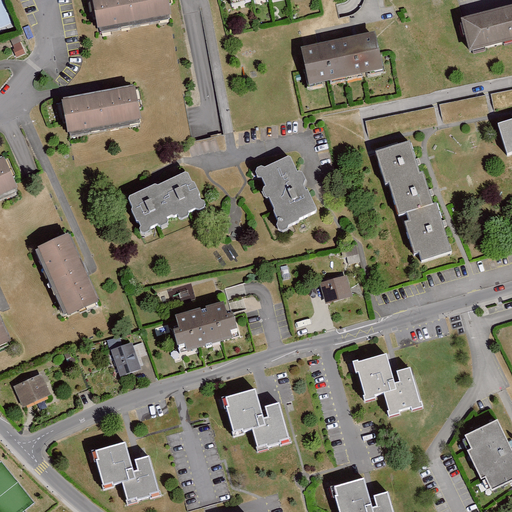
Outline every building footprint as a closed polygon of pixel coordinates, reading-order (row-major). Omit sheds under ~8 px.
[(104,0),(95,2),(102,36),(177,22),(172,0),(104,0)] [(511,12),(466,24),(474,58),(511,48),(511,12)] [(18,37),(8,41),(15,58),(24,54),(18,37)] [(379,37),(302,55),(311,91),(388,73),(379,37)] [(138,91),(64,105),(71,141),(145,127),(138,91)] [(511,93),(491,98),(496,115),(511,111),(511,93)] [(485,99),(440,108),(444,126),(489,117),(485,99)] [(369,141),(436,127),(433,110),(366,124),(369,141)] [(511,128),(503,131),(511,160),(511,128)] [(413,148),(380,158),(390,188),(393,187),(404,220),(412,217),(415,225),(409,227),(419,259),(426,257),(428,265),(455,256),(440,207),(435,209),(426,177),(422,178),(413,148)] [(295,160),(259,178),(287,235),(323,217),(295,160)] [(8,162),(0,165),(0,205),(23,195),(8,162)] [(191,176),(129,204),(145,239),(207,211),(191,176)] [(73,239),(40,254),(69,322),(103,307),(73,239)] [(357,250),(345,252),(349,268),(360,266),(357,250)] [(348,281),(322,289),(328,311),(354,303),(348,281)] [(176,337),(183,361),(244,344),(238,321),(231,322),(227,307),(179,320),(183,336),(176,337)] [(0,315),(0,351),(14,345),(0,315)] [(112,355),(121,382),(142,375),(141,370),(144,369),(141,360),(147,358),(142,345),(112,355)] [(392,354),(357,364),(369,405),(389,399),(395,418),(428,409),(417,369),(398,374),(392,354)] [(43,377),(15,389),(24,410),(52,398),(43,377)] [(261,392),(229,401),(238,436),(257,431),(261,450),(296,441),(286,405),(266,411),(261,392)] [(511,482),(511,435),(504,418),(469,435),(476,449),(473,450),(486,478),(491,475),(498,489),(511,482)] [(130,445),(98,453),(108,489),(126,484),(132,504),(164,495),(154,458),(135,463),(130,445)] [(370,479),(336,489),(342,511),(398,511),(392,492),(375,497),(370,479)]
